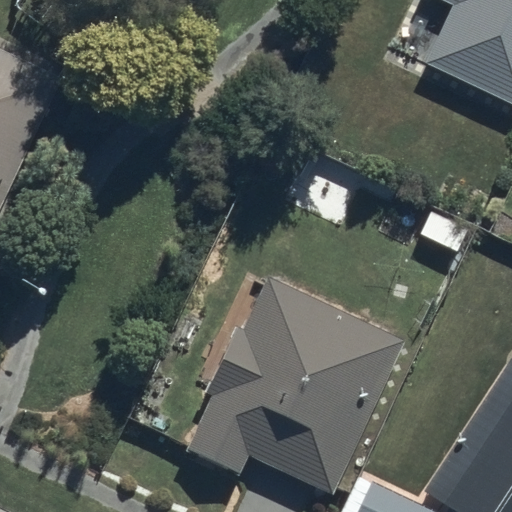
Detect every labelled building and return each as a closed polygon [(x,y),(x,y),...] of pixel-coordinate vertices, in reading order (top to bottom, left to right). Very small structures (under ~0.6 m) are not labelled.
[(511,0),(423,0),(400,51),(426,63),(422,73),(511,114),(511,0)] [(0,213),(60,92),(0,61),(0,213)] [(401,350),(264,285),(240,335),(237,333),(206,399),(212,402),(185,458),(237,483),(247,461),(329,501),(401,350)] [(511,511),(511,367),(508,365),(419,497),(443,511),(511,511)] [(413,511),(369,491),(359,511),(413,511)]
